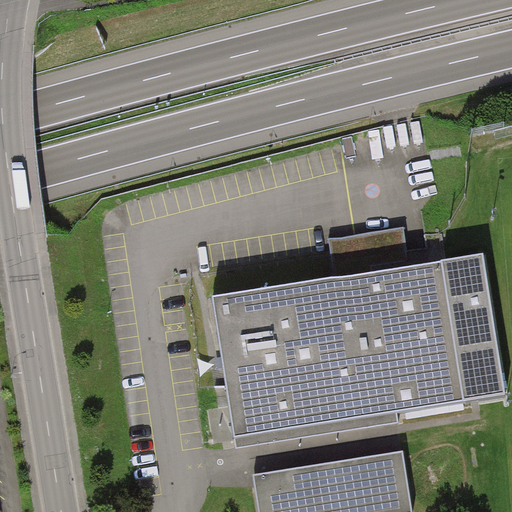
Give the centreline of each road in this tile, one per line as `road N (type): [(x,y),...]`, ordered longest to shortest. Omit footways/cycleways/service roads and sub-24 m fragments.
road 1 (motorway): [(0,181),(511,50)]
road 2 (residential): [(5,28),(7,157),(61,511)]
road 3 (motorway): [(469,0),(0,120)]
